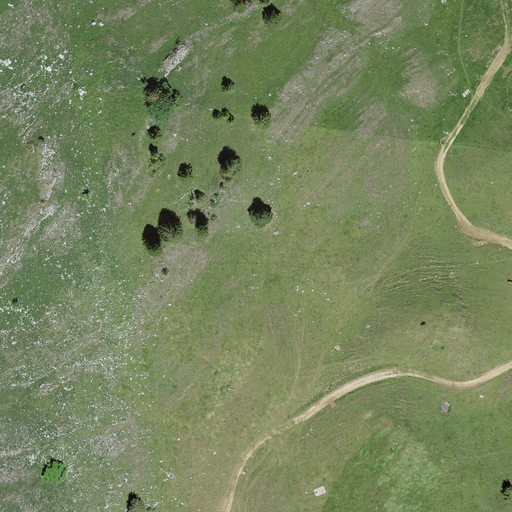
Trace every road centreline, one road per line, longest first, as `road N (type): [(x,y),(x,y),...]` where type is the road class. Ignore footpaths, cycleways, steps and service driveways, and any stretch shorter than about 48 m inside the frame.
road 1 (track): [(298,419),(376,376),(417,373),(465,385),(511,364)]
road 2 (track): [(227,511),(250,452),(298,419)]
road 3 (track): [(499,57),(441,162)]
road 4 (track): [(441,162),(464,224),(511,244)]
